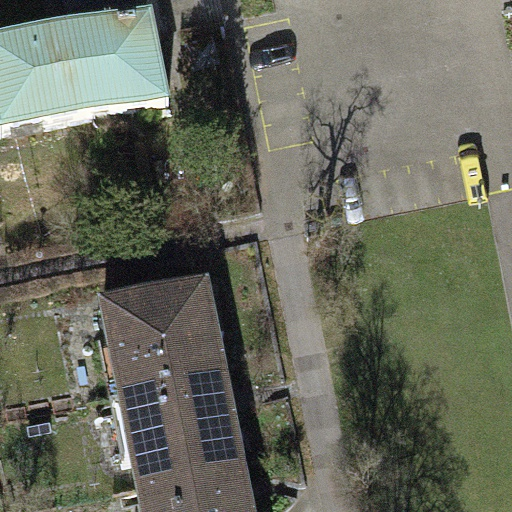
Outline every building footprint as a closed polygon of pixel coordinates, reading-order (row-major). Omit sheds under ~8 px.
[(140,0),(64,0),(71,31),(144,17),(140,0)] [(71,31),(0,45),(0,135),(1,140),(166,107),(148,16),(144,17),(71,31)] [(95,310),(114,402),(213,382),(204,338),(215,336),(206,293),(197,295),(196,289),(95,310)] [(216,395),(213,382),(114,402),(133,491),(232,471),(216,395)] [(133,491),(136,511),(240,511),(237,495),(232,471),(133,491)]
